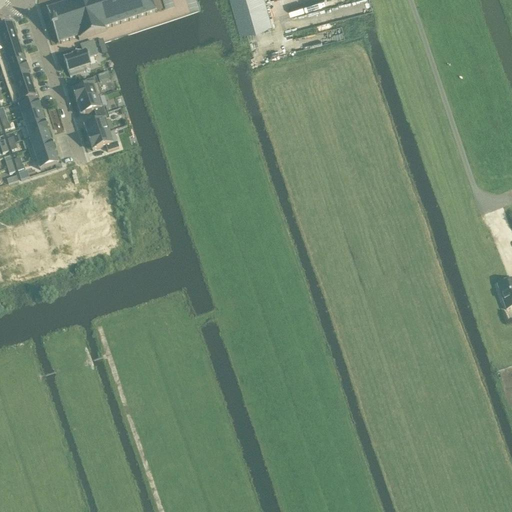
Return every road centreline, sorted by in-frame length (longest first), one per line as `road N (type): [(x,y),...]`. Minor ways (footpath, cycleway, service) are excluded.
road 1 (track): [(160,511),(99,328)]
road 2 (residential): [(79,163),(21,0)]
